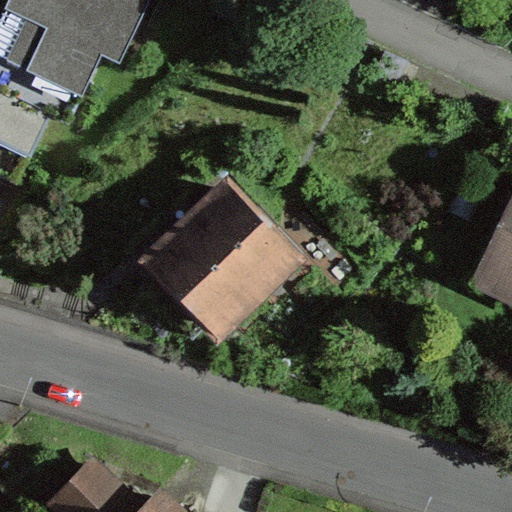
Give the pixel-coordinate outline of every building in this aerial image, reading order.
[(10,5),(0,0),(0,86),(51,110),(67,119),(102,49),(10,5)] [(12,0),(10,5),(102,49),(119,57),(147,0),(12,0)] [(0,174),(17,183),(51,110),(0,86),(0,174)] [(293,258),(229,190),(154,259),(161,266),(143,283),(193,336),(211,320),(218,328),(293,258)] [(511,203),(476,278),(511,295),(511,203)] [(55,496),(71,511),(137,511),(87,463),(55,496)] [(171,511),(154,496),(138,511),(171,511)]
